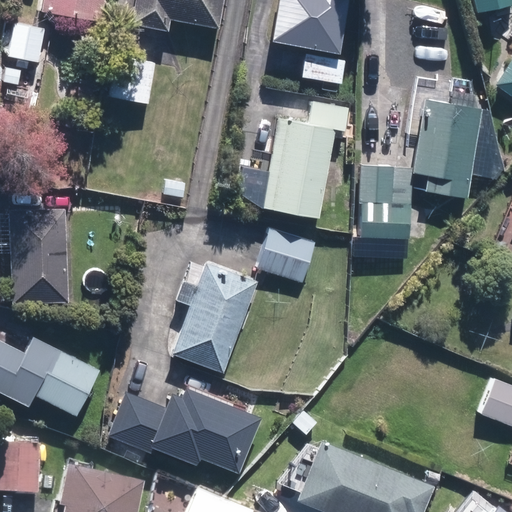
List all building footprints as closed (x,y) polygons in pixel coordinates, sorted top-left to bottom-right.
[(99,19),(102,0),(39,0),(38,9),(99,19)] [(218,0),(131,0),(127,22),(165,29),(167,18),(213,27),(218,0)] [(274,0),(268,38),(334,50),(342,0),(274,0)] [(510,1),(509,0),(471,0),(474,9),(510,1)] [(34,61),(41,28),(13,23),(7,56),(34,61)] [(511,97),(511,52),(490,83),(511,97)] [(303,53),(299,75),(338,82),(342,60),(303,53)] [(145,103),(152,61),(115,55),(108,97),(145,103)] [(436,100),(419,98),(411,166),(362,161),(353,234),(403,240),(412,172),(422,173),(420,191),(466,196),(476,105),(436,100)] [(304,121),(275,115),(258,204),(315,215),(332,128),(340,130),(345,106),(309,99),(304,121)] [(62,208),(7,209),(9,302),(64,301),(62,208)] [(268,224),(253,266),(301,283),(316,241),(268,224)] [(172,298),(187,303),(169,354),(220,372),(253,280),(202,262),(193,285),(178,280),(172,298)] [(95,367),(30,335),(22,352),(0,341),(0,390),(26,404),(31,393),(72,413),(95,367)] [(511,384),(489,376),(475,411),(511,425),(511,384)] [(161,403),(123,389),(105,434),(150,452),(152,446),(192,461),(194,454),(234,470),(256,414),(178,384),(175,392),(166,389),(161,403)] [(36,493),(40,441),(0,438),(0,444),(0,490),(7,491),(36,493)] [(297,501),(324,511),(424,511),(435,486),(321,441),(297,501)] [(63,511),(135,511),(142,483),(73,467),(63,511)] [(252,511),(253,510),(202,484),(187,511),(252,511)] [(506,511),(495,503),(487,511),(506,511)]
